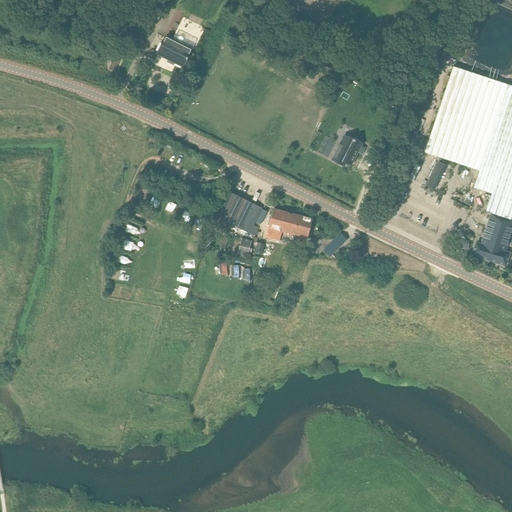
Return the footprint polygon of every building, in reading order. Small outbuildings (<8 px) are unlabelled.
[(175,63),(183,67),(192,51),(165,37),(157,54),(158,54),(159,52),(176,60),(175,63)] [(511,86),(453,66),(424,153),(479,171),(473,188),(492,194),(486,211),(490,213),(480,245),(476,243),(472,256),(505,266),(509,253),(504,251),(511,225),(511,221),(510,220),(511,220),(511,86)] [(329,163),(341,168),(342,164),(348,167),(357,145),(345,140),(343,147),(336,144),(329,163)] [(427,187),(433,190),(445,165),(439,162),(427,187)] [(262,209),(225,190),(212,215),(213,216),(223,221),(242,230),(255,236),(258,229),(253,226),(262,209)] [(293,215),(273,210),(266,237),(279,240),(282,231),(288,233),(293,215)] [(312,220),(293,215),(288,233),(299,236),(297,245),(309,248),(311,238),(308,238),(312,220)] [(134,234),(136,228),(127,225),(125,231),(134,234)] [(231,234),(236,236),(239,229),(234,227),(231,234)] [(119,247),(132,248),(132,240),(120,239),(119,247)] [(242,239),(238,254),(248,256),(252,241),(242,239)] [(454,249),(468,250),(469,241),(455,240),(454,249)] [(186,251),(194,254),(197,244),(189,241),(186,251)] [(323,251),(329,257),(339,248),(333,242),(323,251)] [(255,253),(261,255),(263,244),(257,243),(255,253)] [(187,258),(184,266),(194,269),(196,261),(187,258)] [(181,271),(179,279),(189,281),(191,273),(181,271)] [(187,295),(188,288),(179,286),(178,293),(187,295)]
